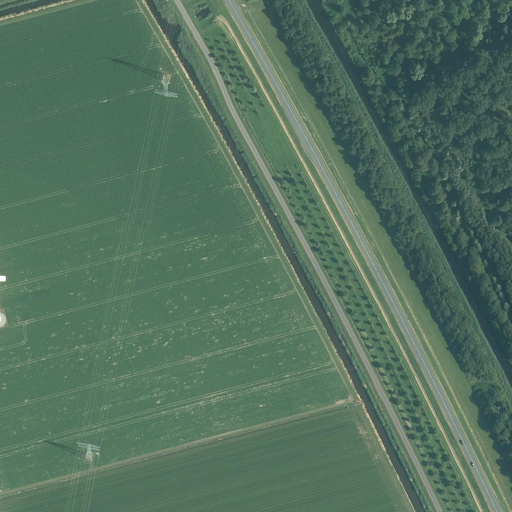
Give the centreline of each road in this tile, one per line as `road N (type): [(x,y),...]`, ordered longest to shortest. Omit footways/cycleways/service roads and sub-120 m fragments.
road 1 (trunk): [(499,511),(398,307),(228,0)]
road 2 (unclassified): [(440,511),(176,0)]
